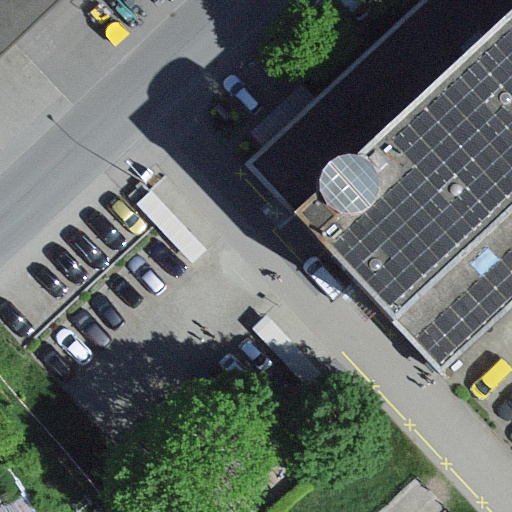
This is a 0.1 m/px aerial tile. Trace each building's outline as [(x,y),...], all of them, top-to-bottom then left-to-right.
[(0,0),(0,59),(62,0),(0,0)] [(511,0),(426,0),(316,106),(263,156),(248,171),(448,377),(511,315),(511,0)] [(243,135),(263,156),(316,106),(296,85),(243,135)] [(147,192),(133,206),(191,263),(204,249),(147,192)] [(264,315),(249,329),(299,385),(315,371),(264,315)]
